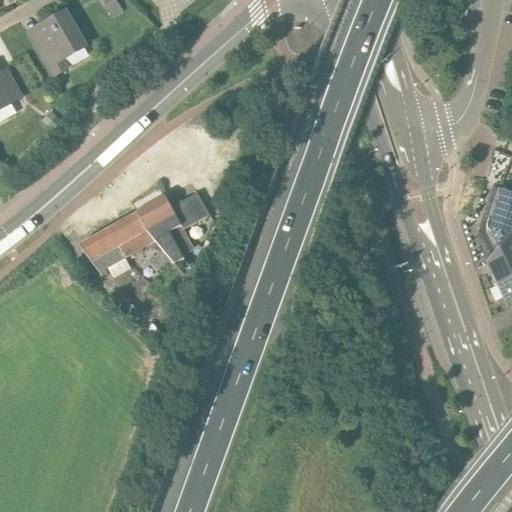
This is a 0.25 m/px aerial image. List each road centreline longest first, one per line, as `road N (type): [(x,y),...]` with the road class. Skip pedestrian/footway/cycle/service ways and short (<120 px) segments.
road 1 (motorway): [(376,0),(189,511)]
road 2 (tertiary): [(4,239),(280,0)]
road 3 (secondary): [(327,0),(411,223),(446,291)]
road 4 (secondary): [(446,291),(511,479)]
road 5 (tertiary): [(418,133),(448,128),(466,111),(494,0)]
road 6 (secondary): [(446,291),(418,133)]
road 7 (secondary): [(418,133),(393,102),(354,0)]
road 8 (secondary): [(418,133),(380,0)]
